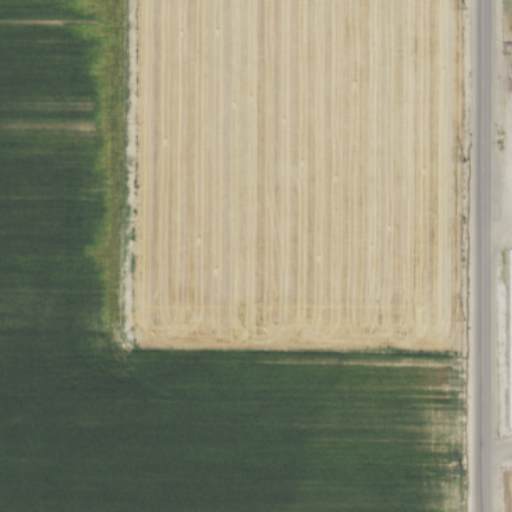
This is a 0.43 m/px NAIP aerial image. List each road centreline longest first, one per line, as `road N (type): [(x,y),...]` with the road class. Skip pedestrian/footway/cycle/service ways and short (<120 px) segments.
road 1 (tertiary): [(479,511),(479,0)]
road 2 (track): [(128,0),(124,338)]
